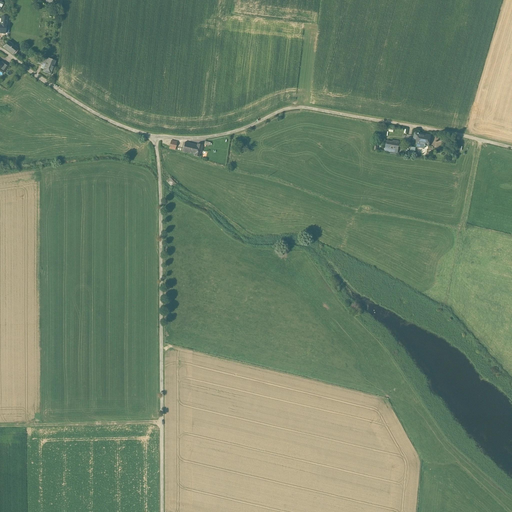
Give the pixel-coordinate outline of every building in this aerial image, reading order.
[(20,47),(8,39),(3,46),(15,54),(20,47)] [(52,60),(48,59),(47,60),(46,64),(53,67),(55,62),(52,60)] [(53,67),(46,64),(45,64),(44,68),(43,72),(47,73),(46,74),(50,76),(50,75),(53,67)] [(430,135),(423,134),(422,145),(428,146),(430,135)] [(399,143),(387,141),(386,148),(394,149),(398,150),(399,143)] [(197,145),(185,142),(182,152),(194,155),(194,156),(199,157),(202,145),(197,144),(197,145)] [(176,184),(170,178),(166,181),(172,187),(176,184)]
